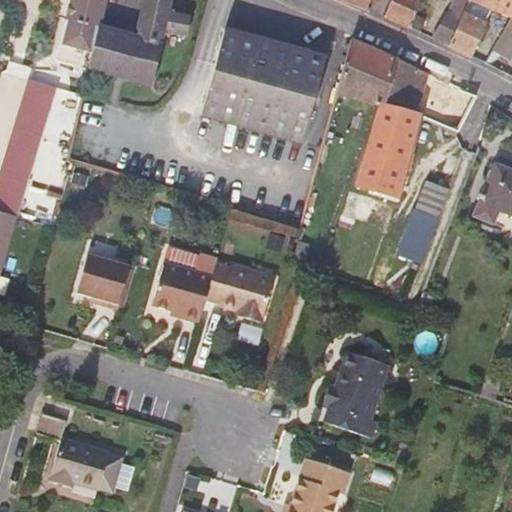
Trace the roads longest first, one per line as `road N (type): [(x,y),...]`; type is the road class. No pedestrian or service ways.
road 1 (residential): [(0,480),(25,388),(56,362),(187,396),(232,431)]
road 2 (residential): [(511,95),(305,0)]
